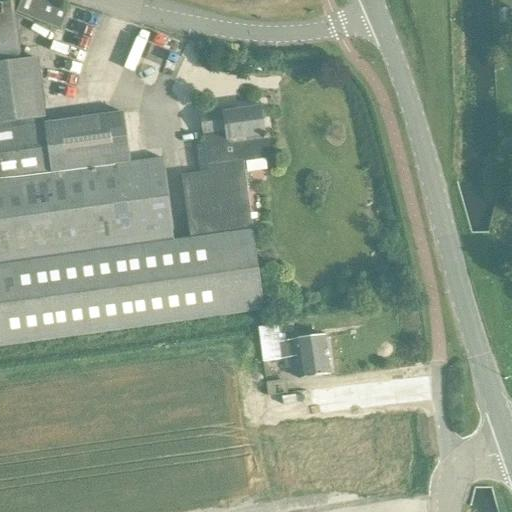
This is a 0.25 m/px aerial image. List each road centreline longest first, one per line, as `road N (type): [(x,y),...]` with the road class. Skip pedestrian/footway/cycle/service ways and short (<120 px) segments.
road 1 (tertiary): [(509,446),(376,13)]
road 2 (unclassified): [(376,13),(312,33),(241,35),(91,0)]
